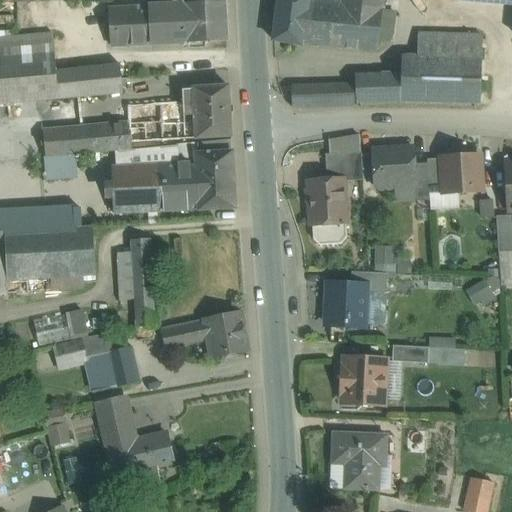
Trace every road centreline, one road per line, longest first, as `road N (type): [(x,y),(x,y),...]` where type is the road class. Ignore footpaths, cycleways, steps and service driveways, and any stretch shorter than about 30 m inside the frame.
road 1 (secondary): [(282,511),(261,126)]
road 2 (residential): [(261,126),(511,124)]
road 3 (secondary): [(261,126),(256,0)]
